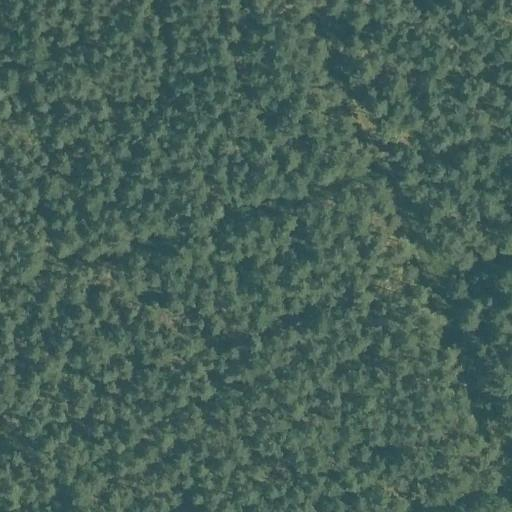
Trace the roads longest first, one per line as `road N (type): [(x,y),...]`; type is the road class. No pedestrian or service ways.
road 1 (track): [(325,0),(441,271),(511,471)]
road 2 (track): [(387,143),(0,268)]
